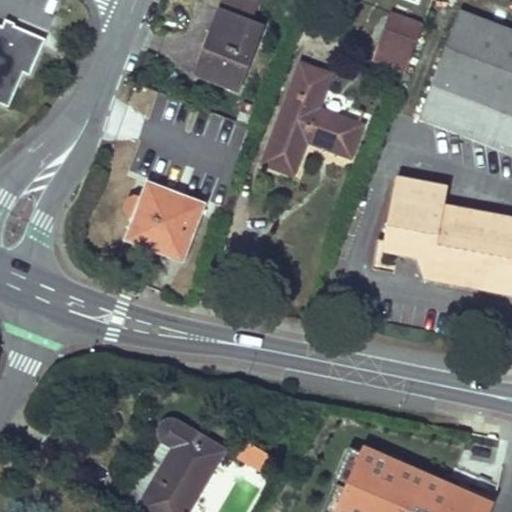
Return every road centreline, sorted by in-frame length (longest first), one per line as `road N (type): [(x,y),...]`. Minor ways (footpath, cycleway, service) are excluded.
road 1 (tertiary): [(52,296),(121,321),(511,400)]
road 2 (residential): [(27,285),(43,221),(101,88)]
road 3 (residential): [(52,296),(0,410)]
